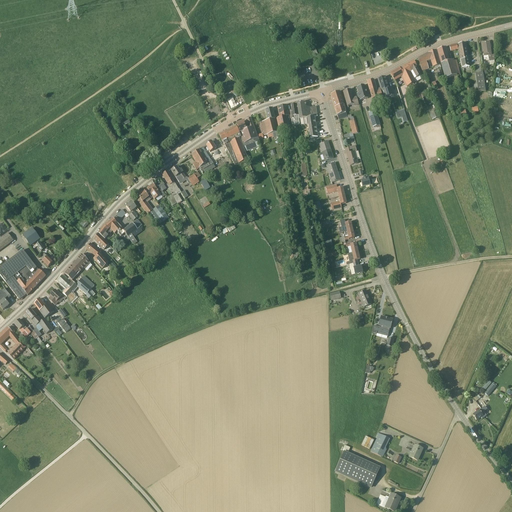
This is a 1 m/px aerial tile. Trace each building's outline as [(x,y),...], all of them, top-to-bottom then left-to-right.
[(491,55),(490,47),(490,42),(482,43),(483,55),(484,55),(484,57),(488,56),(489,62),(494,61),(494,55),(491,55)] [(468,59),(466,48),(465,43),(458,44),(458,50),(463,68),(469,66),(468,59)] [(450,61),(447,52),(446,48),(446,47),(437,50),(446,79),(461,74),(457,61),(455,61),(455,60),(450,61)] [(372,64),(385,61),(382,50),(370,53),(372,64)] [(440,65),(437,56),(436,51),(428,53),(417,59),(422,72),(429,69),(426,62),(430,60),(433,67),(435,67),(436,70),(441,69),(440,65)] [(422,75),(416,65),(413,61),(406,65),(414,79),(416,82),(421,80),(419,76),(422,75)] [(416,82),(414,79),(406,65),(390,74),(394,82),(401,78),(406,88),(416,83),(416,82)] [(478,91),(485,92),(483,73),(476,74),(478,91)] [(380,89),(383,98),(394,95),(392,88),(392,89),(392,87),(389,88),(387,82),(385,77),(378,80),(380,89)] [(376,90),(375,86),(373,81),(367,83),(370,91),(372,99),(377,98),(378,101),(383,99),(384,99),(383,98),(380,89),(376,90)] [(364,86),(356,88),(358,93),(357,94),(359,101),(368,99),(364,86)] [(353,99),(352,95),(350,90),(343,92),(347,106),(354,104),(354,106),(359,105),(357,98),(353,99)] [(348,118),(341,97),(339,92),(331,95),(337,115),(338,115),(339,120),(348,118)] [(309,107),(306,108),(305,103),(297,104),(298,116),(299,119),(307,118),(310,138),(318,137),(314,117),(317,116),(316,107),(309,108),(309,107)] [(294,120),(299,119),(298,116),(297,104),(291,105),(292,111),(289,111),(290,119),(294,119),(294,120)] [(277,108),(279,113),(280,118),(276,119),(278,128),(290,125),(289,121),(290,121),(289,116),(287,106),(277,108)] [(496,114),(511,114),(511,106),(497,106),(496,114)] [(218,107),(210,111),(214,119),(222,115),(218,107)] [(272,109),(265,111),(267,121),(260,123),(263,136),(267,135),(274,133),(275,138),(279,137),(278,132),(272,109)] [(375,111),(368,113),(373,128),(379,126),(380,126),(377,116),(375,111)] [(259,141),(252,123),(250,118),(248,119),(246,120),(250,129),(249,129),(255,143),(259,141)] [(243,122),(236,124),(239,131),(243,138),(241,139),(244,147),(255,143),(249,129),(246,130),(243,122)] [(245,151),(246,151),(244,147),(241,139),(243,138),(239,131),(238,132),(236,127),(219,136),(221,140),(228,153),(235,165),(248,160),(245,151)] [(328,142),(322,144),(321,140),(316,141),(317,145),(319,145),(322,153),(330,150),(328,142)] [(216,148),(212,142),(206,146),(210,152),(215,150),(216,149),(216,148)] [(350,166),(358,164),(355,152),(357,152),(356,147),(346,150),(347,149),(348,153),(347,153),(350,166)] [(191,155),(194,159),(195,162),(199,168),(201,168),(203,171),(210,167),(210,166),(213,164),(203,148),(191,155)] [(325,161),(333,159),(330,150),(322,153),(325,161)] [(329,175),(337,172),(335,163),(326,166),(329,175)] [(186,178),(182,172),(181,169),(179,170),(177,167),(171,171),(175,177),(179,183),(183,180),(186,178)] [(168,171),(163,175),(168,184),(165,186),(165,187),(166,187),(167,188),(172,195),(172,196),(177,204),(182,202),(177,194),(181,192),(179,189),(177,186),(168,171)] [(198,172),(188,179),(193,187),(199,183),(197,179),(201,177),(198,172)] [(331,183),(340,180),(337,172),(329,175),(331,183)] [(362,187),(372,185),(370,177),(363,179),(362,179),(363,181),(361,181),(362,187)] [(210,188),(206,180),(200,183),(205,191),(210,188)] [(161,189),(158,191),(153,185),(147,189),(154,200),(160,195),(162,198),(166,196),(162,191),(167,188),(166,187),(165,187),(165,186),(163,183),(158,186),(161,189)] [(342,188),(338,189),(337,185),(326,188),(327,195),(338,192),(339,197),(344,196),(342,188)] [(151,199),(147,195),(144,191),(138,196),(140,199),(137,201),(147,215),(148,214),(155,223),(160,219),(162,217),(162,216),(164,215),(164,216),(165,216),(159,206),(153,210),(147,202),(151,199)] [(173,206),(176,204),(177,204),(172,196),(168,198),(167,198),(172,206),(173,206)] [(332,210),(336,209),(341,208),(341,205),(346,204),(344,196),(339,197),(340,201),(331,204),(332,210)] [(137,208),(135,206),(132,202),(126,207),(130,212),(127,214),(133,221),(138,217),(137,216),(133,211),(137,208)] [(126,214),(122,210),(116,215),(117,216),(117,215),(120,219),(126,214)] [(112,232),(115,234),(117,232),(118,233),(121,236),(125,232),(113,219),(113,218),(104,226),(109,231),(111,233),(112,232)] [(88,224),(84,220),(80,224),(84,228),(85,228),(88,224)] [(124,230),(134,245),(137,242),(134,238),(142,231),(140,228),(142,226),(137,220),(124,230)] [(344,232),(352,230),(351,222),(346,224),(345,220),(340,221),(341,226),(340,226),(340,228),(343,227),(344,232)] [(111,233),(109,231),(104,226),(98,234),(109,245),(104,240),(108,236),(111,233)] [(29,244),(39,237),(33,229),(23,236),(29,244)] [(345,240),(354,238),(352,230),(344,232),(345,237),(339,239),(341,244),(345,243),(345,240)] [(0,251),(14,241),(8,233),(0,238),(0,251)] [(98,234),(94,239),(104,250),(109,245),(98,234)] [(47,248),(41,241),(41,240),(32,247),(34,249),(37,246),(41,252),(47,248)] [(352,253),(358,252),(356,244),(351,245),(351,243),(346,244),(346,247),(350,246),(352,253)] [(101,252),(94,247),(90,244),(86,249),(96,257),(93,259),(102,269),(109,263),(100,253),(101,252)] [(346,265),(350,264),(353,264),(358,263),(357,260),(360,260),(358,252),(352,253),(348,254),(349,262),(346,263),(346,264),(346,265)] [(53,262),(49,259),(44,254),(40,259),(48,267),(53,262)] [(85,259),(86,258),(82,254),(64,274),(72,281),(84,268),(87,272),(93,266),(85,259)] [(42,273),(37,267),(31,273),(17,255),(0,268),(0,275),(19,300),(27,295),(27,296),(28,296),(46,276),(42,273)] [(347,265),(349,276),(363,273),(361,266),(359,267),(358,263),(353,264),(350,264),(346,265),(346,266),(347,265)] [(67,290),(64,293),(68,298),(67,298),(71,303),(76,298),(72,294),(77,288),(73,284),(73,283),(70,280),(68,282),(62,276),(58,281),(67,290)] [(76,286),(89,299),(93,295),(89,291),(94,286),(85,276),(82,279),(82,280),(76,286)] [(53,304),(56,306),(59,302),(60,303),(64,299),(65,300),(67,298),(68,298),(64,293),(63,293),(60,290),(57,293),(55,291),(50,296),(52,298),(49,300),(53,304)] [(364,308),(367,306),(371,304),(366,291),(358,294),(364,308)] [(331,301),(341,299),(339,292),(329,295),(331,301)] [(9,305),(4,300),(1,296),(0,297),(0,306),(3,310),(9,305)] [(55,311),(49,304),(46,306),(39,299),(34,304),(41,311),(40,312),(45,319),(55,311)] [(36,316),(34,313),(31,310),(25,314),(31,321),(38,315),(36,316)] [(39,324),(47,334),(53,330),(45,320),(43,321),(38,315),(31,321),(36,327),(39,324)] [(381,317),(379,325),(379,326),(381,327),(380,328),(373,326),(372,333),(377,334),(377,332),(388,335),(390,329),(393,320),(381,317)] [(25,326),(23,324),(19,320),(14,324),(22,333),(25,331),(29,335),(31,333),(34,331),(30,327),(27,329),(25,327),(25,326)] [(46,334),(47,334),(39,324),(36,327),(37,329),(34,331),(39,337),(41,335),(39,332),(43,330),(46,334)] [(26,347),(11,331),(8,327),(3,332),(8,338),(10,337),(16,345),(7,354),(13,360),(26,347)] [(39,337),(34,331),(31,333),(36,340),(37,339),(38,341),(40,340),(39,337)] [(0,360),(6,365),(9,361),(0,353),(0,360)] [(11,364),(12,364),(8,368),(13,372),(14,371),(20,377),(22,375),(16,369),(11,364)] [(484,392),(491,383),(488,381),(481,390),(484,392)] [(15,398),(1,383),(0,382),(0,387),(12,400),(15,398)] [(491,386),(485,393),(489,396),(496,388),(494,386),(493,388),(491,386)] [(476,421),(483,416),(481,414),(484,411),(482,409),(477,412),(473,415),(476,421)] [(378,438),(371,452),(383,458),(387,450),(386,449),(390,439),(378,434),(376,437),(378,438)] [(422,449),(417,447),(415,446),(409,457),(417,461),(420,456),(419,456),(422,449)] [(380,468),(344,451),(335,472),(371,488),(380,468)] [(400,498),(396,496),(391,494),(389,499),(380,494),(377,502),(378,505),(385,508),(394,511),(397,505),(398,503),(400,498)]
